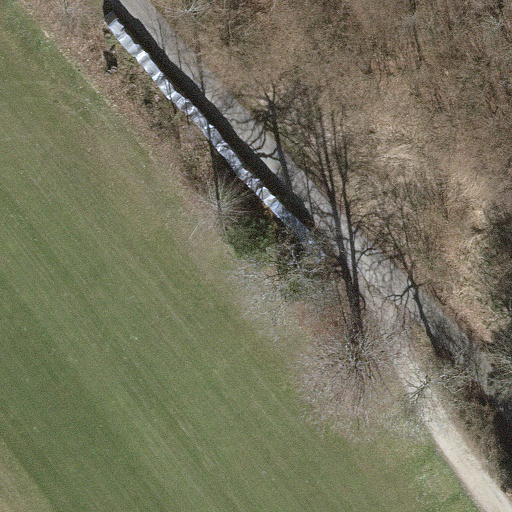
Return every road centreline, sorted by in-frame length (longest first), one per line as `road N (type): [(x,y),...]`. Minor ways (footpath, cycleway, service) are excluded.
road 1 (track): [(127,0),(376,264)]
road 2 (track): [(500,511),(422,388),(376,264)]
road 3 (track): [(376,264),(511,408)]
